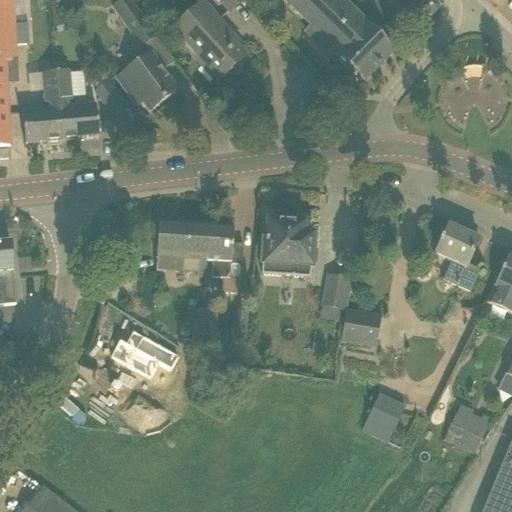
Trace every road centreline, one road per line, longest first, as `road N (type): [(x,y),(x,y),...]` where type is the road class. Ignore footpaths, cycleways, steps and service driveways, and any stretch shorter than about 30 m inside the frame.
road 1 (secondary): [(358,152),(58,186)]
road 2 (tertiary): [(0,409),(30,380),(61,317),(58,186)]
road 3 (tertiary): [(468,4),(358,152)]
road 4 (secondary): [(511,188),(416,150),(358,152)]
